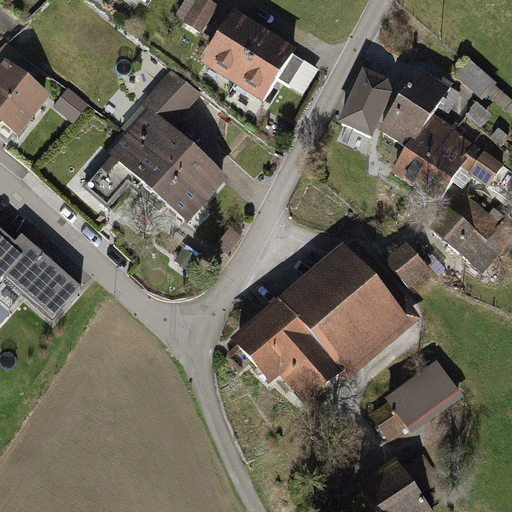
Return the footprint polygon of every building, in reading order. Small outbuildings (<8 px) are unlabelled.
[(118,0),(146,23),(164,0),(118,0)] [(207,31),(220,7),(207,0),(188,0),(180,17),(207,31)] [(233,102),(268,46),(237,27),(203,83),(233,102)] [(264,121),(299,65),(268,46),(234,102),(264,121)] [(486,98),(499,81),(472,60),(459,77),(486,98)] [(428,115),(443,92),(411,71),(391,91),(365,141),(398,158),(428,115)] [(334,125),(365,141),(391,91),(360,75),(334,125)] [(51,116),(3,78),(0,81),(0,141),(18,157),(51,116)] [(398,158),(386,175),(427,204),(469,142),(428,115),(398,158)] [(230,190),(147,122),(127,146),(210,214),(230,190)] [(511,203),(511,170),(469,142),(427,204),(436,206),(453,182),(463,189),(471,177),(511,204),(511,203)] [(210,214),(127,147),(107,171),(190,239),(210,214)] [(438,235),(487,274),(511,242),(511,232),(468,197),(438,235)] [(83,305),(0,234),(0,303),(4,299),(53,340),(83,305)] [(427,273),(403,244),(370,271),(394,300),(427,273)] [(354,252),(281,314),(344,389),(348,394),(422,332),(394,300),(370,271),(354,252)] [(281,314),(227,359),(268,408),(283,395),(305,421),(344,389),(281,314)] [(393,448),(466,399),(443,364),(370,413),(393,448)] [(427,511),(391,461),(352,488),(368,511),(427,511)]
